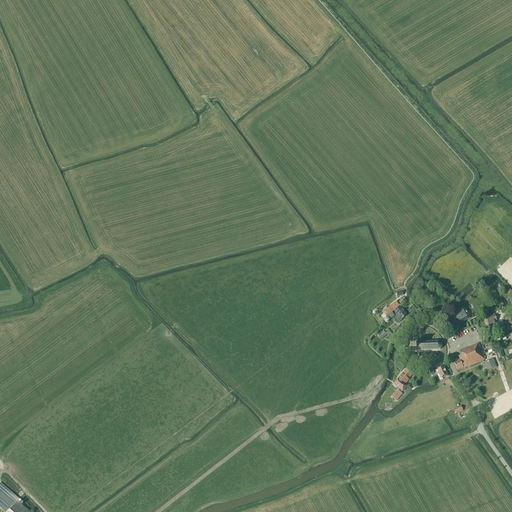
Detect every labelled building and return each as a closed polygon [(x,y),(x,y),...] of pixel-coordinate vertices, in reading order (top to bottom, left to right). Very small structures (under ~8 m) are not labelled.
[(390,307),(394,311),(401,306),(397,301),(390,307)] [(392,313),(394,311),(390,307),(383,312),(384,314),(381,316),(383,319),(388,316),(389,317),(387,319),(388,321),(394,316),(392,313)] [(393,320),(395,321),(397,320),(399,322),(402,320),(401,320),(407,316),(400,307),(395,311),(396,313),(395,313),(397,317),(393,320)] [(458,325),(470,318),(464,307),(452,314),(455,318),(454,318),(456,321),(456,320),(458,325)] [(494,322),(497,321),(495,315),(483,319),(487,331),(493,329),(492,327),(495,326),(494,322)] [(440,350),(442,347),(441,345),(440,343),(437,342),(415,343),(415,344),(415,345),(410,345),(411,351),(415,350),(416,351),(416,352),(438,351),(440,350)] [(484,358),(485,358),(485,357),(484,357),(478,344),(460,351),(462,355),(458,356),(460,361),(454,363),(457,370),(463,368),(469,366),(485,360),(484,358)] [(487,371),(496,367),(493,359),(484,362),(487,371)] [(442,378),(448,376),(443,366),(436,368),(439,374),(437,375),(440,381),(443,380),(442,378)] [(413,374),(407,369),(402,374),(405,376),(408,379),(413,374)] [(408,379),(402,374),(398,379),(405,385),(409,380),(408,379)] [(398,379),(394,384),(400,389),(392,398),(396,401),(402,394),(401,393),(402,392),(403,392),(407,386),(405,385),(398,379)] [(28,511),(17,502),(8,511),(28,511)]
